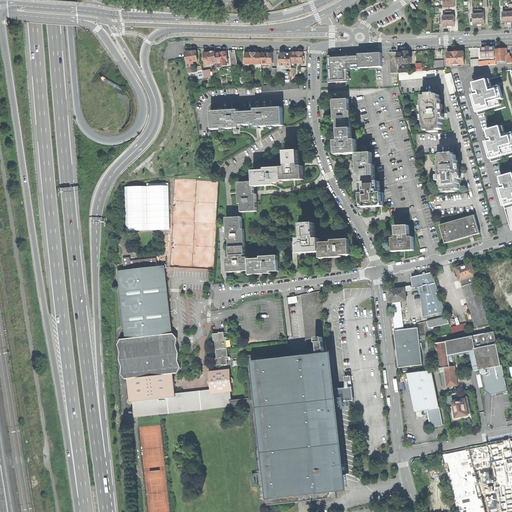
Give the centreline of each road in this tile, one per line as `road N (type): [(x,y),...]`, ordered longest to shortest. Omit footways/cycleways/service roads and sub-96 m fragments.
road 1 (trunk): [(32,0),(85,503)]
road 2 (trunk): [(0,23),(73,486),(85,503)]
road 3 (trunk): [(99,458),(51,0)]
road 4 (trunk): [(77,19),(101,33),(144,104),(139,125),(119,140),(97,138),(79,120),(68,0)]
road 5 (trunk): [(95,262),(106,188),(158,123),(145,67)]
road 6 (trunk): [(99,458),(105,434),(95,262)]
road 7 (trunk): [(95,262),(95,198),(152,127),(151,97)]
road 8 (residential): [(400,454),(376,272)]
road 9 (residential): [(315,120),(329,176),(376,272)]
road 10 (residential): [(225,295),(376,272)]
road 11 (residential): [(366,40),(511,36)]
road 12 (residential): [(376,272),(511,238)]
road 13 (residential): [(314,50),(184,43)]
